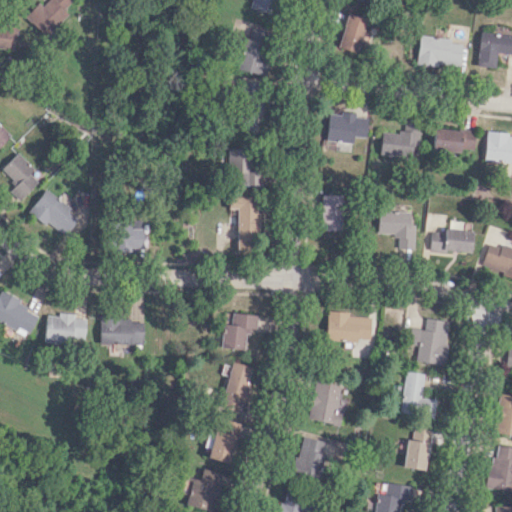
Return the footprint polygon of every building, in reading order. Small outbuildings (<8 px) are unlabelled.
[(43,36),(65,14),(62,10),(72,0),(71,0),(46,0),(41,5),(38,2),(24,16),(43,36)] [(249,0),(247,8),(271,15),(275,0),(249,0)] [(511,53),(511,34),(479,32),(477,66),(495,67),(496,52),(511,53)] [(451,37),(421,36),(419,62),(461,64),(462,43),(451,42),(451,37)] [(237,71),(263,73),(266,41),(241,38),(237,71)] [(328,110),(324,141),(352,145),(353,134),(365,136),(368,115),(328,110)] [(379,154),(412,157),(413,148),(418,148),(420,120),(402,119),(401,133),(381,131),(379,154)] [(0,144),(10,134),(0,124),(0,144)] [(432,149),(473,151),(474,130),(433,128),(432,149)] [(483,160),(511,162),(511,133),(485,131),(483,160)] [(226,171),(246,171),(246,148),(226,148),(226,171)] [(37,182),(29,172),(33,169),(17,152),(0,167),(0,168),(13,182),(7,188),(18,200),(37,182)] [(257,171),(245,170),(245,172),(227,172),(227,184),(257,184),(257,171)] [(41,192),(29,210),(76,241),(88,223),(41,192)] [(321,230),(341,229),(340,194),(320,194),(321,230)] [(235,208),(235,248),(250,248),(250,234),(257,234),(257,196),(227,196),(227,208),(235,208)] [(376,233),(394,234),(393,249),(413,249),(413,223),(409,223),(409,211),(377,210),(376,233)] [(142,220),(115,220),(114,249),(142,250),(142,220)] [(429,231),(428,250),(469,252),(470,230),(443,229),(443,232),(429,231)] [(511,248),(486,242),(479,266),(511,275),(511,248)] [(0,291),(0,319),(27,333),(38,311),(0,291)] [(400,308),(384,307),(382,329),(399,330),(400,308)] [(223,311),(219,347),(242,350),(245,327),(253,329),(255,315),(223,311)] [(42,341),(70,343),(71,337),(83,338),(84,318),(73,317),(73,313),(56,312),(56,315),(44,314),(42,341)] [(368,340),(370,314),(325,312),(324,337),(368,340)] [(413,361),(441,365),(447,320),(424,317),(422,329),(409,327),(407,344),(416,345),(413,361)] [(142,319),(98,318),(97,343),(142,344),(142,319)] [(503,376),(511,376),(511,348),(504,348),(503,376)] [(252,367),(230,361),(216,408),(237,414),(252,367)] [(434,399),(419,397),(422,373),(404,371),(398,413),(432,417),(434,399)] [(304,418),(332,424),(340,385),(313,379),(304,418)] [(491,433),(511,434),(511,394),(495,393),(491,433)] [(205,456),(225,463),(238,423),(216,416),(206,447),(208,448),(205,456)] [(404,438),(401,467),(424,470),(428,429),(411,427),(410,439),(404,438)] [(326,442),(302,434),(290,472),(314,479),(326,442)] [(485,488),(511,492),(511,491),(511,446),(491,443),(485,488)] [(221,474),(197,467),(194,478),(191,477),(183,504),(210,511),(221,474)] [(409,484),(384,483),(383,495),(366,495),(365,511),(375,511),(374,511),(396,511),(397,503),(408,504),(409,484)] [(276,511),(301,511),(304,503),(282,495),(276,511)] [(489,511),(511,511),(511,502),(489,509),(489,511)]
